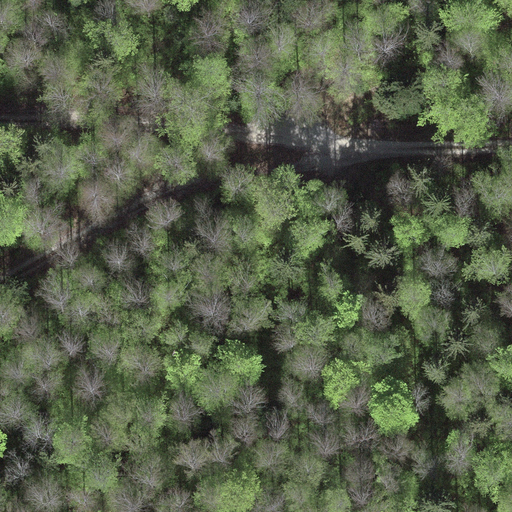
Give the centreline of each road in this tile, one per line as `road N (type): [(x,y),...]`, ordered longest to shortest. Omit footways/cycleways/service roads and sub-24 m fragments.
road 1 (track): [(511,28),(344,105),(331,173),(248,173),(160,192),(0,286)]
road 2 (track): [(511,146),(334,146),(202,129),(0,121)]
